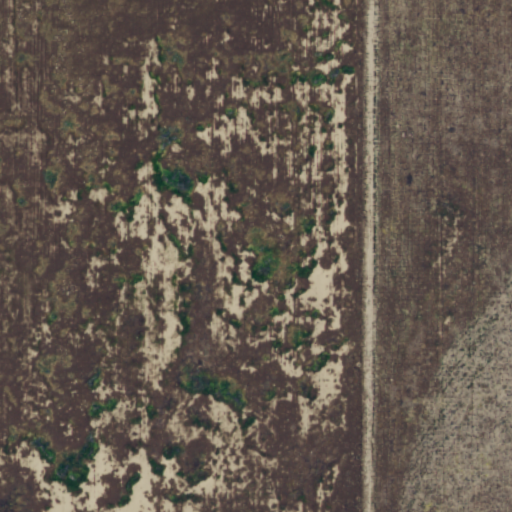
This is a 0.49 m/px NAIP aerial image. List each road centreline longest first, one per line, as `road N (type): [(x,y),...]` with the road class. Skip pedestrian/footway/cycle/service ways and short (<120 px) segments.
road 1 (track): [(268,511),(273,0)]
road 2 (track): [(0,505),(268,496)]
